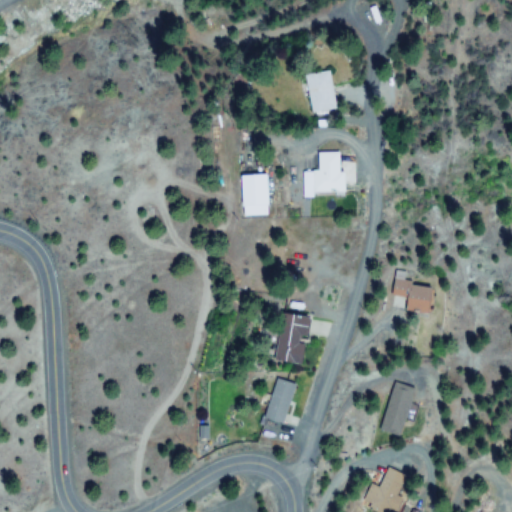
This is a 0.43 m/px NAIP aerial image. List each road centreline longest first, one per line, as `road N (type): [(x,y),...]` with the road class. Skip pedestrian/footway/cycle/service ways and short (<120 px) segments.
road 1 (secondary): [(287,501),(278,478),(240,465),(137,511),(66,501),(45,270),(21,241),(0,233)]
road 2 (residential): [(287,501),(305,420),(365,247),(370,118),(363,60),(337,18)]
road 3 (residential): [(337,18),(311,17),(232,41),(216,21),(223,0)]
